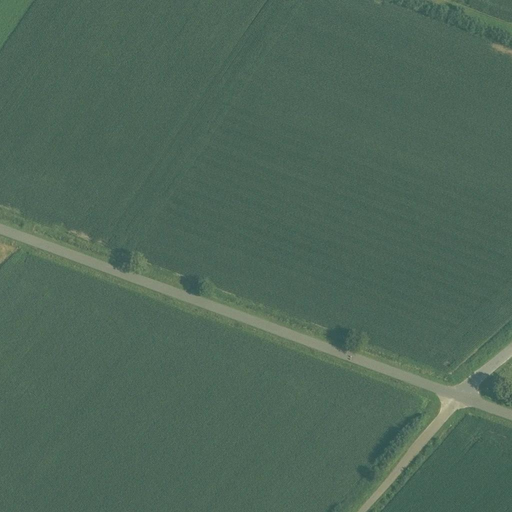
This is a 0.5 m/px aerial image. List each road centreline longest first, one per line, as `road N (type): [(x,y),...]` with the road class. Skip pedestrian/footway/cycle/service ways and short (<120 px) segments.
road 1 (unclassified): [(453,395),(0,224)]
road 2 (unclassified): [(350,511),(453,395)]
